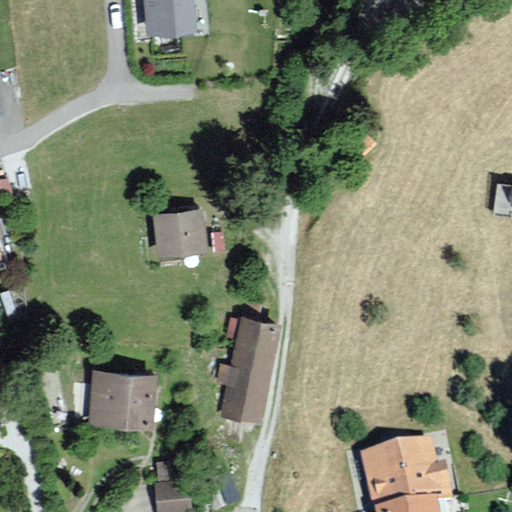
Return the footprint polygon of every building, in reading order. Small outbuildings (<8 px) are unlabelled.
[(189,0),(146,0),(149,35),(192,31),(189,0)] [(203,208),(155,213),(159,255),(207,251),(203,208)] [(279,324),(241,316),(221,415),(259,423),(279,324)] [(161,375),(95,370),(90,423),(156,428),(161,375)] [(431,444),(363,459),(374,511),(438,511),(437,507),(452,504),(446,469),(437,470),(431,444)] [(194,511),(189,460),(154,463),(158,511),(194,511)]
